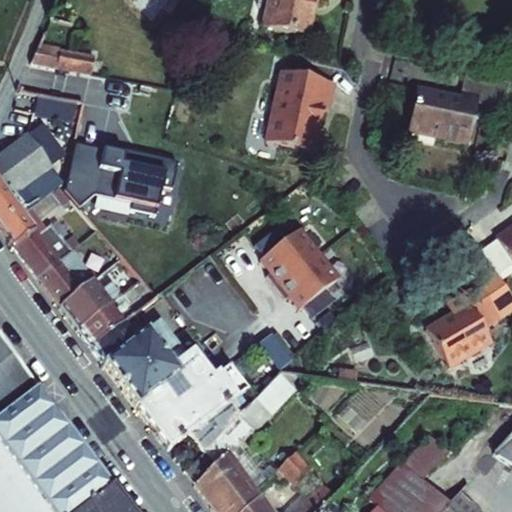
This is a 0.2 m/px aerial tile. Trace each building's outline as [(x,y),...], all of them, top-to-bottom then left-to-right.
[(306,40),(315,0),(319,0),(321,0),(269,0),(262,30),(306,40)] [(56,71),(59,55),(37,50),(30,66),(56,71)] [(75,58),(59,55),(56,71),(72,74),(75,58)] [(91,78),(94,61),(75,58),(72,74),(91,78)] [(264,145),(310,156),(320,112),(325,113),(331,86),(280,75),(264,145)] [(477,105),(503,111),(509,85),(465,75),(460,96),(478,99),(477,105)] [(406,134),(468,146),(477,105),(478,99),(460,96),(459,101),(415,92),(406,134)] [(0,233),(12,250),(33,234),(21,218),(30,212),(38,206),(25,190),(51,170),(26,137),(0,155),(0,233)] [(124,155),(123,159),(73,149),(71,157),(63,192),(78,209),(92,198),(130,206),(128,213),(152,218),(154,211),(159,189),(169,191),(174,166),(124,155)] [(30,212),(38,222),(54,209),(47,199),(38,206),(30,212)] [(38,237),(45,231),(38,222),(30,212),(21,218),(33,234),(35,233),(38,237)] [(57,265),(71,254),(49,228),(45,231),(38,237),(35,233),(33,234),(12,250),(36,282),(58,266),(57,265)] [(494,275),(499,282),(511,272),(511,230),(479,254),(494,275)] [(284,243),(275,232),(254,249),(263,260),(284,243)] [(265,280),(274,292),(318,257),(299,232),(284,243),(263,260),(258,264),(268,277),(265,280)] [(58,266),(78,293),(92,282),(71,254),(57,265),(58,266)] [(274,292),(283,303),(287,300),(298,313),(302,310),(323,293),(338,282),(318,257),(274,292)] [(78,293),(58,266),(36,282),(58,310),(70,300),(69,300),(78,293)] [(482,332),(511,312),(511,300),(499,282),(494,275),(445,307),(451,317),(424,333),(447,371),(490,345),(482,332)] [(121,299),(110,285),(100,293),(92,282),(78,293),(69,300),(70,300),(58,310),(76,333),(121,299)] [(139,286),(132,291),(139,299),(145,308),(153,302),(139,286)] [(332,304),(323,293),(302,310),(310,321),(332,304)] [(128,308),(121,299),(76,333),(89,351),(124,325),(145,308),(139,299),(128,308)] [(202,359),(196,351),(184,360),(157,324),(150,329),(151,331),(137,342),(103,369),(135,410),(196,364),(202,359)] [(137,342),(124,325),(89,351),(103,369),(137,342)] [(272,338),(247,357),(267,384),(292,365),(272,338)] [(0,340),(0,419),(37,392),(0,340)] [(186,438),(209,421),(191,398),(210,383),(210,382),(199,368),(206,363),(202,359),(196,364),(135,410),(167,453),(186,438)] [(241,397),(247,392),(228,368),(210,382),(210,383),(191,398),(209,421),(228,406),(240,396),(241,397)] [(339,372),(337,384),(356,387),(358,374),(339,372)] [(184,475),(211,511),(236,511),(254,496),(227,460),(238,449),(252,436),(272,415),(269,412),(290,390),(277,378),(249,408),(238,419),(201,458),(184,475)] [(0,511),(81,511),(110,490),(37,392),(0,419),(0,511)] [(438,397),(493,404),(494,398),(438,392),(438,397)] [(238,419),(249,408),(241,397),(240,396),(228,406),(238,419)] [(186,438),(201,458),(238,419),(228,406),(209,421),(186,438)] [(511,468),(511,434),(493,456),(511,468)] [(442,511),(448,506),(422,483),(447,455),(428,439),(403,467),(401,465),(367,502),(376,509),(373,511),(442,511)] [(254,496),(265,485),(238,449),(227,460),(254,496)] [(180,450),(174,454),(174,461),(177,466),(184,467),(189,463),(190,456),(187,451),(180,450)] [(282,477),(295,489),(311,474),(293,456),(272,477),(278,482),(282,477)] [(329,501),(333,498),(321,487),(318,490),(329,501)] [(126,511),(110,490),(81,511),(126,511)] [(246,511),(318,511),(329,501),(318,490),(306,502),(296,511),(265,511),(258,502),(246,511)] [(442,511),(476,511),(459,495),(448,506),(442,511)] [(258,502),(265,511),(296,511),(306,502),(301,497),(285,511),(274,511),(264,497),(258,502)]
